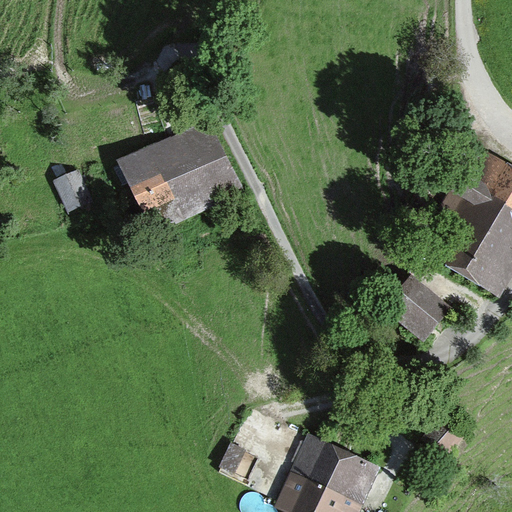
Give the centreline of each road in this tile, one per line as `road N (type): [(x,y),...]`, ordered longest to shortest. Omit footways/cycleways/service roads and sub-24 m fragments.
road 1 (track): [(228,132),(334,331),(370,358),(434,355),(511,306)]
road 2 (track): [(511,132),(474,84),(462,0)]
